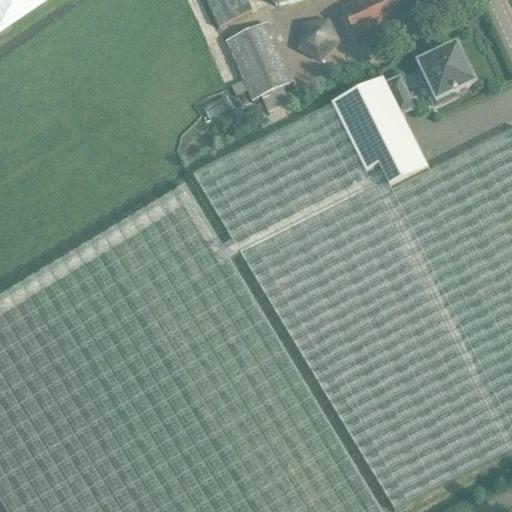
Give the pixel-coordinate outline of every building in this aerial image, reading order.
[(0,0),(0,31),(45,0),(0,0)] [(245,0),(204,0),(219,32),(253,16),(245,0)] [(271,0),(274,11),(315,0),(271,0)] [(449,1),(449,0),(364,0),(341,12),(357,46),(427,12),(428,14),(438,10),(436,7),(449,1)] [(329,22),(302,27),(298,53),(322,66),(340,47),(329,22)] [(253,105),(261,101),(268,117),(290,107),(283,91),(294,86),(267,27),(226,46),(253,105)] [(455,102),(453,99),(474,88),(457,52),(421,70),(424,77),(421,79),(436,111),(455,102)] [(400,82),(386,89),(383,83),(331,109),(192,179),(232,244),(222,251),(229,263),(239,257),(392,511),(397,511),(511,454),(511,133),(429,175),(400,118),(414,111),(400,82)] [(229,91),(225,93),(230,103),(232,102),(233,103),(239,100),(236,95),(235,95),(232,89),(229,91)] [(227,100),(205,112),(211,122),(232,110),(227,100)] [(378,511),(229,263),(222,251),(186,191),(0,303),(0,506),(3,511),(378,511)]
